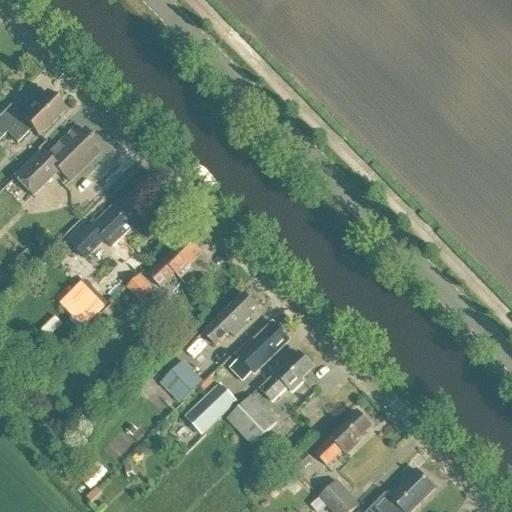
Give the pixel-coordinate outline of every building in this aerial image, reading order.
[(45,94),(20,119),(10,109),(0,118),(0,140),(6,135),(16,146),(31,132),(37,138),(63,112),(45,94)] [(78,137),(73,132),(45,159),(40,154),(12,181),(31,200),(57,174),(67,184),(97,155),(92,150),(97,145),(83,132),(78,137)] [(124,205),(120,201),(92,229),(86,223),(67,242),(87,263),(106,244),(113,251),(140,224),(138,222),(150,209),(148,206),(152,202),(139,190),(124,205)] [(186,241),(148,278),(161,291),(175,277),(180,282),(192,270),(190,268),(201,257),(195,250),(196,247),(192,243),(188,243),(186,241)] [(21,266),(30,258),(25,253),(16,261),(21,266)] [(142,306),(154,293),(140,279),(127,291),(142,306)] [(88,280),(75,293),(97,316),(110,303),(88,280)] [(243,296),(204,335),(217,348),(230,335),(235,340),(247,328),(245,325),(254,316),(250,312),(255,307),(243,296)] [(77,322),(84,315),(70,301),(63,308),(77,322)] [(254,378),(289,343),(272,325),(254,344),(252,342),(235,358),(254,378)] [(297,356),(260,393),(274,405),(287,391),(293,397),(304,385),(301,382),(313,370),(308,365),(308,362),(303,358),(299,358),(297,356)] [(184,405),(202,387),(182,367),(164,385),(184,405)] [(220,387),(186,420),(203,438),(237,405),(220,387)] [(253,450),(277,425),(251,399),(227,423),(253,450)] [(355,416),(318,454),(330,467),(342,455),(346,459),(359,446),(356,444),(371,430),(367,426),(368,423),(362,418),(358,418),(355,416)] [(299,477),(313,463),(305,454),(290,469),(299,477)] [(91,492),(108,475),(98,465),(81,483),(91,492)] [(390,498),(387,495),(370,511),(413,511),(435,491),(416,472),(390,498)] [(284,494),(296,482),(288,474),(275,486),(284,494)] [(319,501),(329,511),(355,511),(360,507),(338,483),(319,501)] [(294,498),(302,490),(297,484),(289,492),(294,498)] [(92,506),(103,496),(97,490),(86,500),(92,506)] [(280,508),(285,502),(274,490),(268,496),(280,508)]
